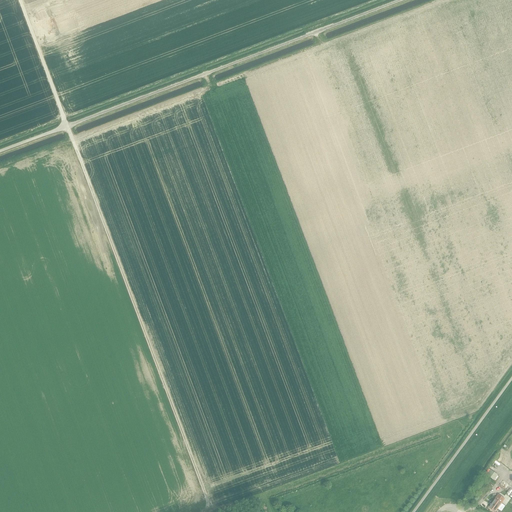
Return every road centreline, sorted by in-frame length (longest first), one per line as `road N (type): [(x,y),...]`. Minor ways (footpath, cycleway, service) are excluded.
road 1 (track): [(204,511),(66,126),(402,0)]
road 2 (unclassified): [(0,151),(66,126),(19,0)]
road 3 (unclassified): [(414,511),(511,378)]
